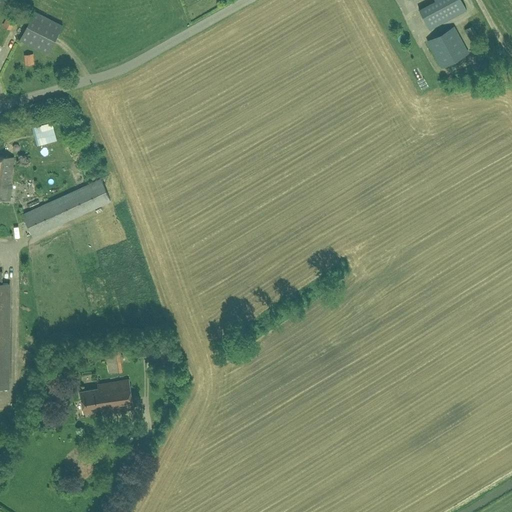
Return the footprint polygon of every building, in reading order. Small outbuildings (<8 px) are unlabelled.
[(461,0),(435,0),(418,9),(429,29),(466,10),(461,0)] [(48,54),(63,24),(34,10),(19,39),(48,54)] [(16,20),(7,16),(3,26),(11,30),(16,20)] [(454,25),(426,40),(442,67),(468,52),(454,25)] [(474,47),(479,44),(475,38),(479,37),(472,25),(464,29),(474,47)] [(35,54),(27,54),(27,64),(36,64),(35,54)] [(52,122),(32,127),(37,144),(57,139),(52,122)] [(0,198),(9,200),(11,184),(9,184),(13,157),(0,155),(0,198)] [(32,236),(111,200),(100,178),(22,214),(32,236)] [(0,387),(9,388),(11,283),(3,282),(3,271),(0,271),(0,387)] [(132,345),(134,358),(160,355),(162,369),(177,367),(175,353),(168,354),(166,340),(132,345)] [(108,373),(122,371),(117,342),(103,344),(108,373)] [(128,342),(121,343),(122,350),(129,349),(128,342)] [(102,412),(133,407),(129,378),(97,383),(98,387),(79,390),(83,411),(101,409),(102,412)] [(40,418),(49,418),(48,410),(40,410),(40,418)]
